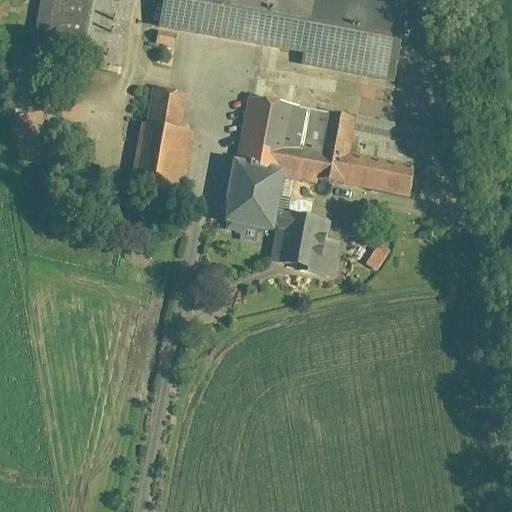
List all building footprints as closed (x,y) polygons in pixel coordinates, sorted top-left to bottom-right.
[(42,0),(36,46),(123,60),(132,0),(42,0)] [(158,0),(155,20),(303,48),(301,61),(396,78),(410,0),(158,0)] [(4,67),(9,111),(45,107),(40,63),(4,67)] [(149,86),(129,175),(178,186),(191,129),(176,126),(183,93),(149,86)] [(247,89),(222,225),(273,235),(268,265),(335,278),(351,189),(416,201),(430,123),(247,89)] [(371,266),(382,272),(394,250),(383,244),(371,266)]
